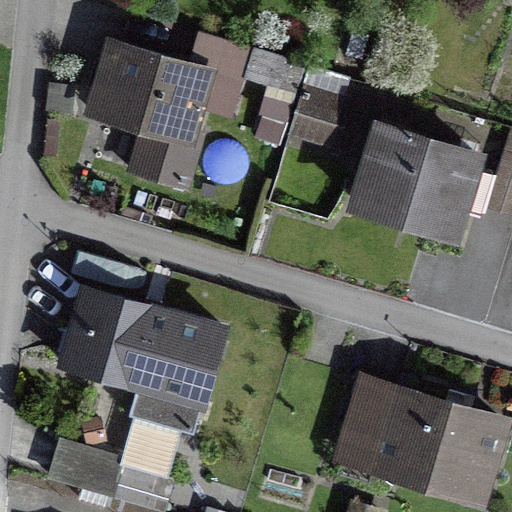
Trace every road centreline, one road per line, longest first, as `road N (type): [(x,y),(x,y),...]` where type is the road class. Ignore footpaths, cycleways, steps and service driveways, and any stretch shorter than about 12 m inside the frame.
road 1 (residential): [(511,360),(13,216)]
road 2 (residential): [(35,0),(13,216)]
